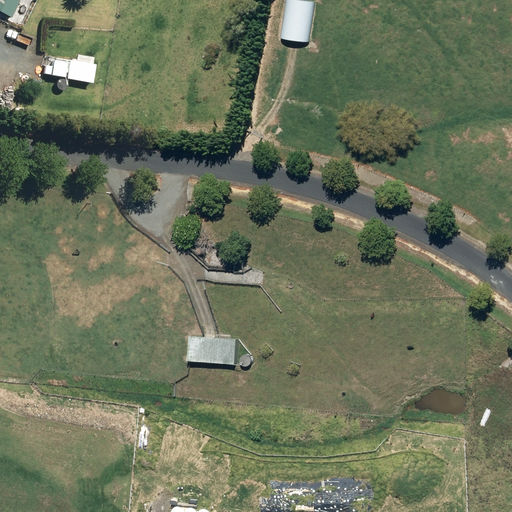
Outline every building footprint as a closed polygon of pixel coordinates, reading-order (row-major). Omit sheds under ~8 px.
[(0,0),(0,9),(12,15),(19,0),(0,0)] [(292,0),(287,35),(301,37),(312,40),(317,0),(292,0)] [(77,60),(71,59),(68,77),(94,82),(97,63),(94,63),(95,57),(78,55),(77,60)] [(66,76),(68,62),(55,60),(54,65),(47,64),(45,73),(66,76)] [(237,341),(189,338),(188,363),(235,366),(237,341)]
